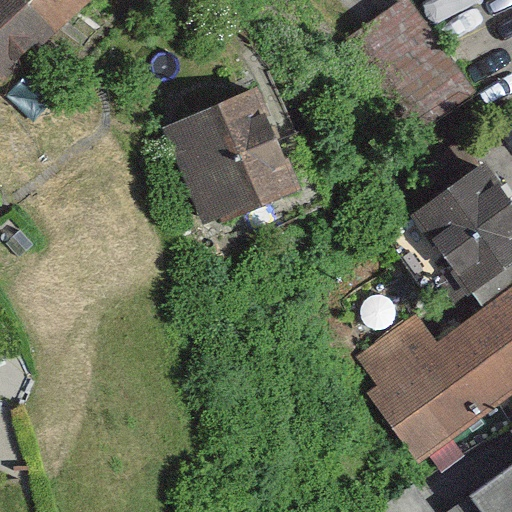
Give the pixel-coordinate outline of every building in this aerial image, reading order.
[(110,0),(0,0),(0,61),(17,81),(110,0)] [(490,90),(423,0),(421,0),(365,41),(432,132),(490,90)] [(345,194),(307,86),(198,124),(236,232),(345,194)] [(511,160),(408,231),(458,303),(366,367),(432,463),(511,408),(511,160)] [(511,511),(511,470),(480,493),(493,511),(511,511)]
